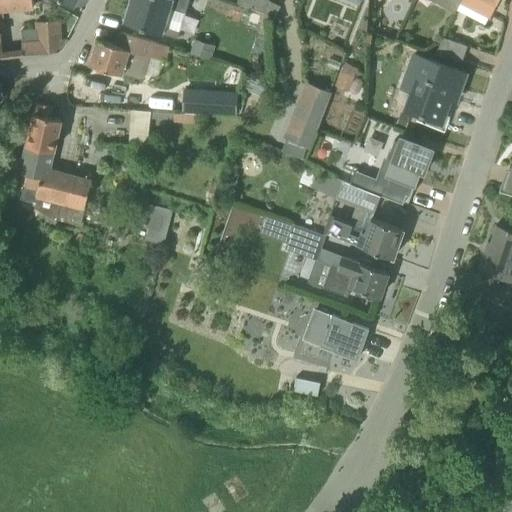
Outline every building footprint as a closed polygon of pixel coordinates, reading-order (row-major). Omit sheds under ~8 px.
[(0,0),(0,61),(3,61),(1,41),(0,33),(0,11),(33,9),(32,0),(0,0)] [(131,0),(124,22),(163,34),(170,10),(185,15),(189,0),(131,0)] [(277,20),(279,22),(281,5),(269,0),(239,0),(239,3),(264,13),(264,14),(277,20)] [(435,0),(435,2),(456,12),(461,0),(435,0)] [(478,21),(486,25),(494,10),(498,0),(473,0),(486,6),(478,21)] [(35,29),(21,30),(24,54),(22,54),(22,55),(44,53),(58,51),(59,51),(61,49),(62,49),(69,39),(63,35),(62,19),(35,22),(35,29)] [(91,64),(144,80),(152,55),(165,59),(169,46),(121,32),(117,45),(99,39),(99,40),(98,40),(91,64)] [(436,54),(450,58),(462,62),(468,46),(441,37),(436,54)] [(415,54),(407,74),(417,78),(406,109),(442,122),(452,95),(450,94),(453,86),(460,89),(466,73),(415,54)] [(345,63),(335,86),(348,92),(359,68),(345,63)] [(307,76),(280,144),(306,154),(332,86),(307,76)] [(184,87),(183,111),(238,114),(239,91),(184,87)] [(35,113),(28,144),(55,149),(61,119),(51,117),(54,106),(38,103),(36,114),(35,113)] [(131,137),(149,138),(151,107),(132,106),(131,137)] [(393,160),(384,185),(411,195),(416,182),(415,182),(420,170),(425,171),(433,149),(398,137),(390,159),(393,160)] [(34,200),(36,195),(68,203),(75,175),(50,169),(55,149),(28,144),(20,173),(26,174),(20,197),(34,200)] [(78,156),(75,175),(68,203),(85,207),(92,179),(82,177),(87,158),(78,156)] [(373,214),(380,195),(328,173),(320,192),(373,214)] [(149,230),(146,239),(164,244),(173,210),(140,202),(135,219),(145,223),(149,230)] [(68,203),(65,217),(82,221),(85,207),(68,203)] [(328,215),(323,231),(327,232),(394,257),(404,230),(368,217),(364,228),(328,215)] [(318,260),(327,232),(323,231),(295,221),(286,248),(318,260)] [(490,255),(484,253),(478,270),(510,281),(511,276),(511,229),(497,225),(491,242),(494,243),(490,255)] [(348,296),(351,287),(380,297),(389,272),(373,267),(375,263),(360,258),(359,262),(342,256),(339,266),(332,263),(323,288),(348,296)] [(306,339),(358,359),(370,327),(332,314),(317,309),(306,339)] [(319,394),(321,382),(297,377),(294,389),(319,394)]
